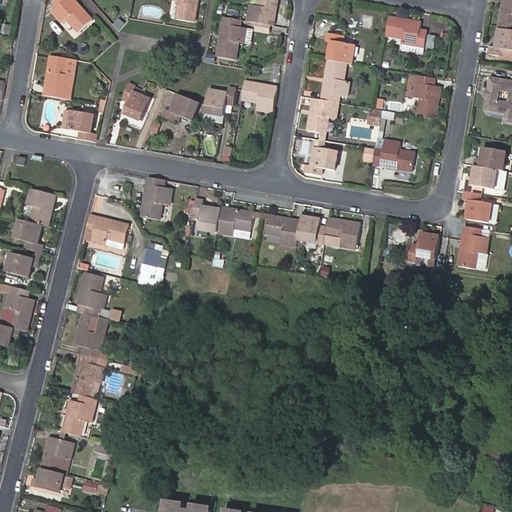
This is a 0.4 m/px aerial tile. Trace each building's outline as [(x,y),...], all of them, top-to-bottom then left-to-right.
[(54,12),(64,23),(69,19),(80,33),(93,21),(75,0),(56,0),(54,2),(59,8),(55,12),(54,12)] [(177,20),(195,23),(198,0),(174,0),(174,1),(180,3),(177,20)] [(249,22),(275,27),(279,0),(260,0),(259,7),(252,6),(249,22)] [(511,0),(503,0),(499,30),(511,32),(511,0)] [(242,21),(225,18),(218,58),(237,62),(240,44),(246,44),(248,30),(240,28),(242,21)] [(422,24),(390,18),(387,36),(403,39),(402,50),(418,53),(419,47),(425,48),(428,32),(421,31),(422,24)] [(511,32),(499,30),(496,48),(492,48),(490,55),(506,58),(506,55),(507,51),(511,51),(511,32)] [(332,43),(329,61),(347,64),(352,65),(356,46),(344,44),(345,37),(328,33),(327,42),(332,43)] [(45,96),(71,101),(77,62),(52,57),(45,96)] [(347,64),(329,61),(323,101),(340,104),(341,97),(349,98),(351,83),(344,82),(347,64)] [(416,98),(419,77),(411,75),(410,75),(407,97),(416,98)] [(435,86),(436,80),(419,77),(416,98),(422,99),(418,117),(436,120),(442,88),(435,86)] [(507,115),(511,115),(511,82),(491,79),(489,91),(492,93),(491,97),(488,99),(486,111),(507,115)] [(258,111),(273,114),(278,89),(247,83),(243,101),(259,104),(258,111)] [(129,84),(124,96),(122,100),(129,103),(125,114),(143,122),(153,101),(135,93),(137,88),(129,84)] [(229,95),(210,91),(207,107),(204,121),(224,125),(227,106),(234,108),(237,91),(230,90),(229,95)] [(201,104),(180,95),(173,113),(167,110),(164,117),(179,124),(182,117),(194,122),(201,104)] [(323,101),(315,99),(309,132),(323,134),(327,135),(330,119),(337,120),(340,104),(323,101)] [(65,130),(68,111),(62,109),(59,129),(65,130)] [(383,111),(376,110),(375,115),(371,115),(370,124),(380,125),(381,119),(383,111)] [(80,140),(97,143),(99,135),(92,134),(96,115),(68,111),(65,130),(81,133),(80,140)] [(383,111),(381,119),(389,120),(394,121),(395,113),(383,111)] [(378,140),(386,141),(389,120),(381,119),(380,125),(378,140)] [(378,140),(374,165),(414,172),(417,154),(401,152),(402,144),(386,141),(378,140)] [(226,156),(233,157),(235,148),(228,147),(226,156)] [(325,150),(321,149),(317,148),(313,166),(308,165),(306,174),(322,176),(324,169),(336,171),(340,152),(325,150)] [(499,171),(504,172),(507,154),(484,149),(482,161),(477,159),(475,167),(499,171)] [(25,166),(27,159),(19,158),(18,165),(25,166)] [(499,171),(475,167),(473,179),(468,178),(467,186),(471,187),(496,191),(499,171)] [(324,169),(322,176),(335,178),(336,171),(324,169)] [(504,172),(499,171),(496,191),(504,192),(508,173),(504,172)] [(167,181),(150,178),(144,218),(161,221),(164,205),(171,206),(173,190),(165,188),(167,181)] [(471,187),(467,186),(466,193),(469,193),(482,196),(483,189),(471,187)] [(44,226),(48,227),(56,195),(32,189),(28,205),(31,206),(27,222),(44,226)] [(481,203),(482,196),(469,193),(466,193),(464,201),(469,202),(466,221),(490,225),(490,224),(493,205),(481,203)] [(195,215),(194,216),(201,218),(199,230),(219,234),(223,210),(203,207),(204,202),(197,200),(197,202),(195,211),(195,215)] [(498,225),(501,207),(493,205),(490,224),(498,225)] [(223,210),(219,234),(235,237),(236,229),(252,232),(254,218),(255,214),(223,209),(223,210)] [(91,216),(87,232),(94,234),(93,241),(107,245),(109,239),(126,244),(130,226),(91,216)] [(282,245),(298,248),(299,241),(302,222),(270,217),(269,220),(267,234),(283,237),(282,245)] [(299,241),(325,245),(327,237),(328,229),(321,228),(323,221),(303,217),(302,222),(299,241)] [(37,252),(44,254),(46,247),(39,245),(44,226),(27,222),(21,220),(16,239),(26,242),(24,249),(37,252)] [(328,229),(327,237),(343,240),(342,248),(357,250),(362,226),(330,220),(328,229)] [(487,255),(491,239),(482,238),(483,230),(465,227),(459,267),(477,270),(479,254),(487,255)] [(236,229),(235,237),(251,240),(252,232),(236,229)] [(491,239),(492,232),(483,230),(482,238),(491,239)] [(437,261),(441,237),(421,234),(419,247),(413,246),(410,262),(418,263),(419,258),(437,261)] [(343,240),(327,237),(326,245),(342,248),(343,240)] [(126,244),(109,239),(107,245),(125,250),(126,244)] [(43,261),(44,254),(37,252),(36,259),(43,261)] [(41,269),(43,261),(36,259),(12,253),(8,273),(30,278),(33,267),(41,269)] [(487,255),(479,254),(477,270),(484,271),(487,255)] [(213,267),(223,267),(223,259),(213,259),(213,267)] [(160,266),(153,264),(151,272),(158,273),(160,266)] [(85,314),(103,318),(108,295),(101,294),(105,278),(88,274),(80,305),(87,307),(85,314)] [(14,287),(0,283),(0,291),(12,294),(14,287)] [(22,331),(27,332),(35,300),(30,299),(32,291),(14,287),(12,294),(9,309),(14,310),(10,328),(22,331)] [(80,305),(78,312),(85,314),(87,307),(80,305)] [(1,325),(10,328),(14,310),(9,309),(5,308),(1,325)] [(113,313),(111,321),(120,323),(123,312),(114,310),(113,313)] [(113,313),(105,311),(103,318),(109,320),(111,321),(113,313)] [(99,335),(103,318),(85,314),(77,346),(86,348),(84,355),(100,359),(108,362),(110,354),(102,351),(105,337),(99,335)] [(109,320),(103,318),(99,335),(105,337),(109,320)] [(20,339),(22,331),(10,328),(1,325),(0,325),(0,345),(10,348),(13,337),(20,339)] [(136,352),(132,368),(134,368),(139,370),(144,354),(136,352)] [(83,396),(92,399),(96,383),(102,384),(108,362),(100,359),(84,355),(81,367),(74,394),(83,396)] [(12,357),(10,365),(19,367),(21,359),(12,357)] [(131,368),(124,365),(122,373),(129,375),(131,368)] [(131,368),(129,375),(137,377),(139,370),(134,368),(132,368),(131,368)] [(92,425),(98,400),(92,399),(83,396),(81,404),(72,401),(65,433),(68,434),(82,438),(86,424),(92,425)] [(109,444),(118,446),(121,437),(111,434),(109,444)] [(52,438),(43,469),(61,474),(65,458),(72,460),(76,444),(66,442),(63,441),(52,438)] [(96,452),(113,456),(115,446),(98,442),(96,452)] [(72,460),(65,458),(61,474),(66,475),(68,476),(72,460)] [(61,494),(66,475),(61,474),(43,469),(40,482),(34,480),(32,487),(61,494)] [(110,489),(87,483),(85,490),(108,496),(110,489)]
